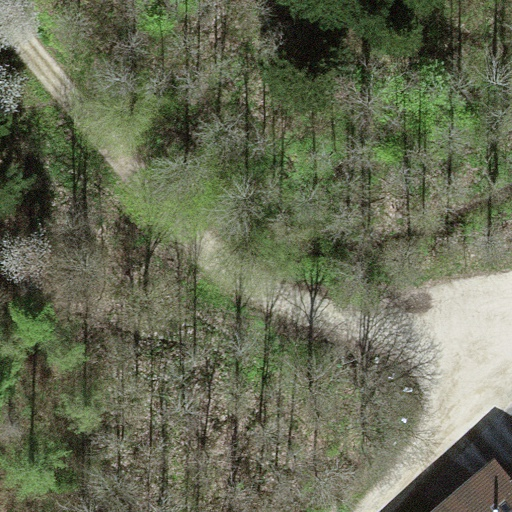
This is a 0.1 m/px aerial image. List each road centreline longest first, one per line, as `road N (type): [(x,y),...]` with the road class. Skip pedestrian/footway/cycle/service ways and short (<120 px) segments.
road 1 (track): [(0,7),(157,203),(220,262),(275,295),(346,318),(498,347)]
road 2 (track): [(372,511),(498,347)]
